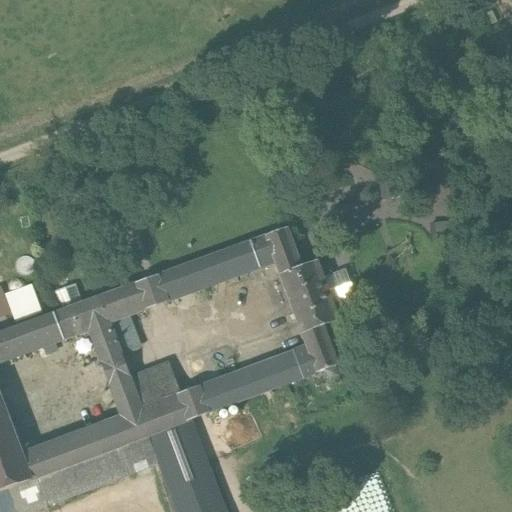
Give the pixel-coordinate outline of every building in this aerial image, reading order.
[(442,163),(419,168),(424,190),(447,185),(442,163)] [(389,185),(379,189),(383,199),(393,195),(389,185)] [(277,234),(252,244),(261,269),(275,264),(279,277),(302,269),(288,230),(277,234)] [(164,276),(157,278),(167,305),(261,269),(252,244),(164,276)] [(302,269),(279,277),(302,336),(325,327),(340,321),(333,303),(324,278),(318,263),(302,269)] [(344,271),(324,278),(333,303),(353,296),(349,284),(344,271)] [(147,282),(134,287),(144,313),(156,308),(167,305),(157,278),(147,282)] [(0,366),(87,334),(112,325),(131,318),(144,313),(134,287),(84,306),(76,286),(56,294),(64,313),(0,337),(0,366)] [(112,325),(124,355),(142,348),(131,318),(112,325)] [(112,325),(87,334),(103,377),(119,416),(143,407),(132,378),(128,367),(124,355),(112,325)] [(339,364),(325,327),(302,336),(306,346),(292,351),(303,378),(339,364)] [(292,351),(200,385),(211,414),(303,378),(292,351)] [(132,378),(143,407),(178,394),(166,365),(132,378)] [(143,407),(119,416),(20,454),(31,483),(144,439),(189,422),(198,419),(211,414),(200,385),(189,390),(178,394),(143,407)] [(0,401),(0,494),(31,483),(20,454),(0,401)] [(223,511),(189,422),(144,439),(154,466),(171,511),(223,511)] [(31,483),(0,494),(0,511),(35,511),(154,466),(144,439),(31,483)]
